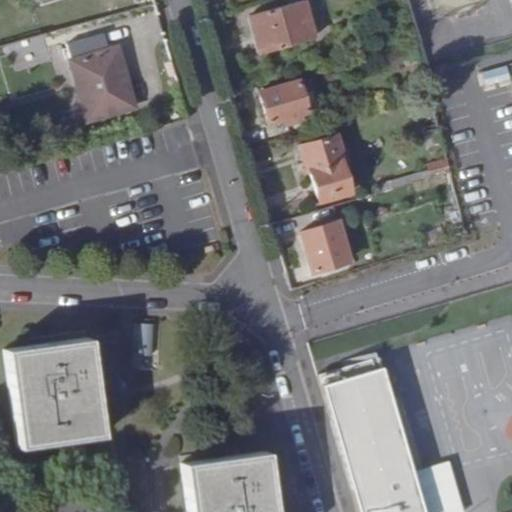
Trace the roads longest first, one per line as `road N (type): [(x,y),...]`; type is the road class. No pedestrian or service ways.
road 1 (residential): [(258,274),(178,0)]
road 2 (residential): [(258,274),(0,272)]
road 3 (residential): [(329,511),(258,274)]
